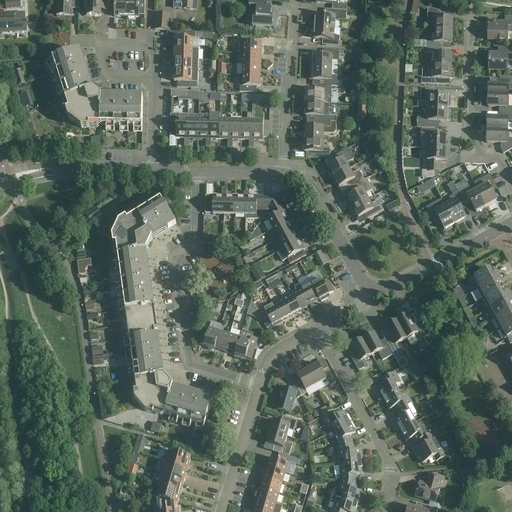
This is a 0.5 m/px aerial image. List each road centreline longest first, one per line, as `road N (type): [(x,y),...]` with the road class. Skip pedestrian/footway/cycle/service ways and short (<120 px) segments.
road 1 (residential): [(256,384),(198,369),(186,355),(175,269),(196,242),(197,172)]
road 2 (residential): [(383,511),(385,456),(316,329)]
road 3 (residential): [(511,183),(466,132),(472,1)]
road 4 (residential): [(281,175),(296,0)]
road 5 (residential): [(0,181),(48,169),(149,169)]
road 6 (residential): [(281,175),(309,187),(368,286)]
road 7 (residential): [(368,286),(394,288),(495,232)]
road 8 (residential): [(219,511),(256,384)]
